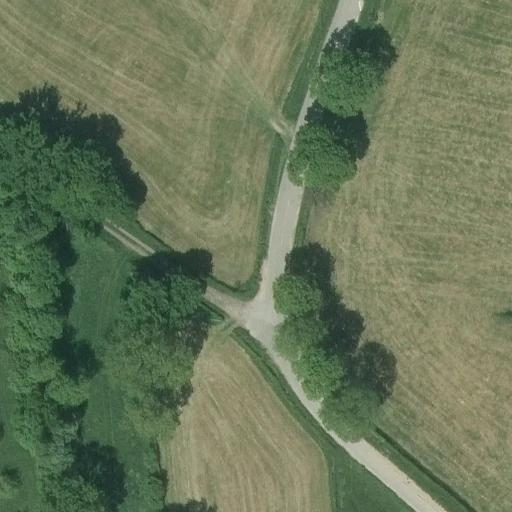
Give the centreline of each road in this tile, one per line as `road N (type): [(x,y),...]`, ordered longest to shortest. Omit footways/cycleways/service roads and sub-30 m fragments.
road 1 (track): [(348,0),(293,168),(272,337)]
road 2 (track): [(0,155),(84,221),(272,337)]
road 3 (track): [(272,337),(319,414),(423,511)]
